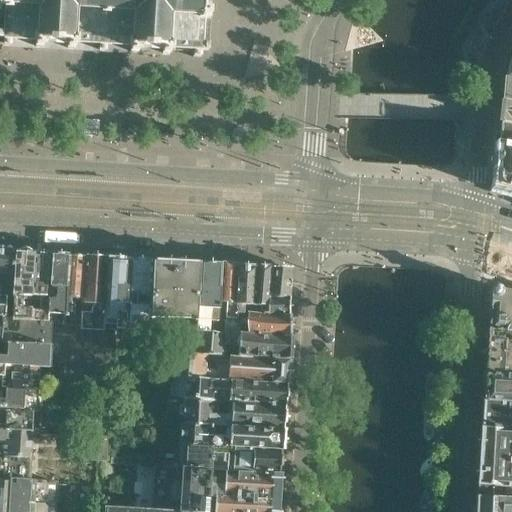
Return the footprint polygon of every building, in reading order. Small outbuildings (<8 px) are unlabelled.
[(210,20),(211,0),(10,0),(10,3),(5,2),(2,46),(2,47),(10,47),(10,41),(34,42),(34,49),(42,49),(42,43),(66,44),(65,50),(73,51),(74,44),(98,46),(97,52),(105,53),(106,46),(129,47),(129,54),(137,54),(137,48),(161,49),(161,56),(169,56),(169,50),(193,51),(193,57),(200,58),(201,51),(208,52),(208,44),(201,43),(203,19),(210,20)] [(511,103),(504,101),(501,124),(511,125),(511,103)] [(9,116),(8,131),(24,132),(26,117),(26,116),(9,115),(9,116)] [(81,120),(80,136),(98,137),(99,121),(81,120)] [(511,125),(501,124),(499,146),(499,147),(511,148),(511,125)] [(157,127),(157,135),(173,136),(173,128),(157,127)] [(232,132),(231,137),(233,142),(238,143),(243,141),(246,137),(245,132),(243,130),(241,129),(236,128),(235,130),(232,132)] [(511,148),(499,147),(499,148),(497,186),(511,190),(511,148)] [(0,275),(14,276),(16,253),(0,251),(0,275)] [(30,297),(33,254),(16,253),(14,276),(13,299),(12,318),(12,321),(29,322),(30,310),(30,297)] [(46,323),(50,255),(33,254),(30,297),(41,298),(41,311),(30,310),(29,322),(46,323)] [(65,324),(69,256),(50,255),(46,323),(65,324)] [(80,325),(84,257),(69,256),(65,324),(80,325)] [(103,326),(103,319),(107,259),(106,258),(84,257),(80,325),(65,324),(46,323),(29,322),(12,321),(12,318),(3,317),(3,318),(0,317),(0,388),(1,389),(33,390),(94,394),(109,395),(111,375),(112,352),(114,327),(103,326)] [(125,332),(129,261),(107,259),(103,319),(114,320),(114,327),(112,352),(123,352),(124,332),(125,332)] [(148,329),(152,262),(129,261),(125,332),(148,333),(148,329)] [(195,332),(199,264),(152,262),(148,329),(195,332)] [(219,310),(222,266),(218,265),(218,267),(202,266),(202,264),(199,264),(195,332),(195,333),(218,335),(218,334),(219,310)] [(235,313),(238,267),(222,266),(219,310),(226,310),(226,318),(235,318),(235,313)] [(252,314),(255,268),(238,267),(235,313),(252,314)] [(270,297),(272,268),(255,268),(252,314),(269,315),(270,297)] [(290,299),(292,274),(292,269),(272,268),(270,297),(290,299)] [(13,299),(14,276),(0,275),(0,297),(4,298),(13,299)] [(511,295),(493,288),(492,288),(491,288),(490,289),(490,290),(487,331),(511,332),(511,295)] [(290,316),(290,306),(290,299),(270,297),(269,315),(290,316)] [(289,338),(290,316),(269,315),(252,314),(235,313),(235,318),(226,318),(225,334),(239,335),(239,327),(248,327),(248,335),(289,338)] [(510,376),(511,347),(511,332),(487,331),(484,375),(510,376)] [(228,357),(229,346),(238,347),(237,358),(287,361),(289,338),(248,335),(239,335),(225,334),(218,334),(218,335),(195,333),(194,348),(186,348),(185,356),(206,357),(206,356),(228,357)] [(128,368),(128,360),(123,357),(123,352),(112,352),(111,375),(121,375),(122,371),(128,368)] [(285,385),(286,376),(287,361),(237,358),(228,357),(206,356),(206,357),(185,356),(166,355),(165,360),(174,360),(173,378),(186,379),(285,385)] [(120,396),(121,375),(111,375),(109,395),(120,396)] [(511,376),(510,376),(484,375),(483,402),(511,403),(511,376)] [(283,406),(285,385),(186,379),(185,400),(211,401),(233,403),(283,406)] [(0,411),(31,413),(33,390),(1,389),(0,401),(0,411)] [(108,418),(109,395),(94,394),(93,417),(94,417),(108,418)] [(115,412),(115,403),(120,404),(120,396),(109,395),(108,418),(108,420),(119,420),(119,412),(115,412)] [(282,419),(283,413),(283,406),(233,403),(232,415),(210,413),(211,401),(185,400),(176,399),(176,405),(184,405),(183,424),(282,430),(286,430),(287,420),(282,419)] [(511,429),(511,403),(483,402),(481,428),(511,429)] [(0,431),(30,434),(31,418),(34,419),(34,413),(31,413),(0,411),(0,431)] [(107,438),(108,420),(108,418),(94,417),(93,437),(107,438)] [(124,420),(119,420),(108,420),(107,438),(107,441),(123,442),(124,420)] [(280,451),(281,437),(282,430),(183,424),(181,424),(180,445),(280,451)] [(511,511),(511,429),(481,428),(477,485),(477,496),(475,511),(511,511)] [(0,511),(54,511),(56,483),(27,481),(30,434),(0,431),(0,511)] [(278,474),(279,458),(284,459),(285,451),(280,451),(180,445),(178,445),(177,462),(163,461),(163,467),(167,467),(167,468),(207,470),(208,461),(230,463),(229,471),(278,474)] [(281,502),(282,492),(277,492),(278,474),(229,471),(225,471),(224,486),(212,485),(213,476),(209,476),(209,470),(207,470),(167,468),(167,467),(163,467),(154,466),(152,511),(160,511),(275,511),(277,502),(281,502)]
